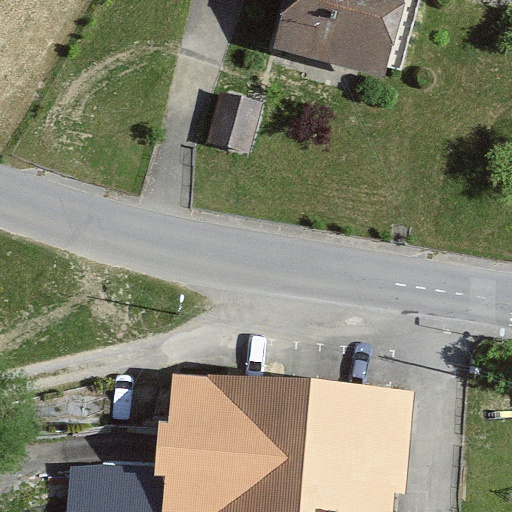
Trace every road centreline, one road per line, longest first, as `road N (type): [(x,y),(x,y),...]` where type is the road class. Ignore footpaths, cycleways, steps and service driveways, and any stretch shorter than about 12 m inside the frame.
road 1 (tertiary): [(511,303),(210,254),(0,196)]
road 2 (unknown): [(137,234),(178,0)]
